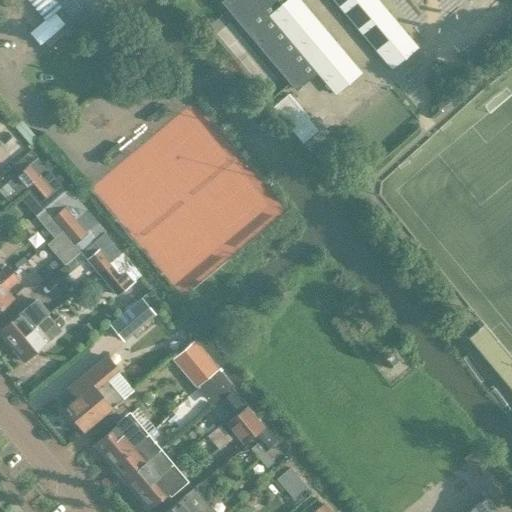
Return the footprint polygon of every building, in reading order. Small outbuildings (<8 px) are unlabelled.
[(53,0),(59,7),(55,11),(54,12),(66,26),(67,27),(83,13),(87,18),(107,2),(108,2),(109,1),(108,0),(53,0)] [(224,0),(222,2),(297,91),(317,74),(335,94),(360,73),(298,0),(224,0)] [(332,0),(333,0),(391,69),(417,47),(376,0),(332,0)] [(107,2),(87,18),(98,31),(100,33),(103,30),(107,27),(120,16),(121,15),(109,1),(108,2),(107,2)] [(293,131),(309,117),(289,94),(273,108),(293,131)] [(36,158),(7,183),(19,197),(27,190),(40,179),(48,172),(36,158)] [(40,179),(27,190),(38,203),(51,192),(56,197),(64,190),(65,190),(49,170),(48,171),(48,172),(40,179)] [(64,207),(51,218),(62,231),(75,220),(83,214),(87,210),(70,190),(65,190),(64,190),(56,197),(64,207)] [(75,220),(62,231),(74,245),(75,244),(80,250),(81,251),(101,235),(103,232),(105,230),(87,210),(83,214),(75,220)] [(74,245),(62,231),(45,244),(63,264),(80,250),(75,244),(74,245)] [(101,235),(81,251),(87,259),(86,260),(97,273),(115,258),(118,255),(121,253),(103,232),(101,235)] [(115,258),(97,273),(98,275),(104,282),(116,296),(134,281),(138,278),(140,276),(121,253),(118,255),(115,258)] [(0,282),(11,273),(5,266),(0,270),(0,282)] [(11,273),(0,282),(0,308),(12,298),(4,290),(16,280),(11,273)] [(110,325),(112,328),(123,340),(153,315),(141,300),(110,325)] [(0,329),(0,333),(10,345),(47,315),(41,308),(35,301),(0,329)] [(47,315),(10,345),(23,361),(59,330),(59,329),(63,325),(63,321),(59,315),(52,322),(47,315)] [(182,368),(180,370),(181,370),(189,381),(196,388),(197,387),(206,379),(216,370),(218,369),(202,351),(201,353),(191,361),(182,368)] [(94,381),(62,408),(83,433),(123,398),(108,380),(118,373),(105,357),(87,372),(94,381)] [(196,388),(195,389),(198,392),(204,399),(227,380),(221,373),(218,369),(216,370),(206,379),(197,387),(196,388)] [(231,391),(218,401),(230,415),(242,404),(231,391)] [(246,406),(225,423),(243,444),(264,426),(246,406)] [(127,417),(94,445),(111,465),(144,437),(127,417)] [(144,437),(111,465),(123,479),(156,451),(144,437)] [(250,449),(258,459),(265,453),(257,443),(250,449)] [(156,451),(123,479),(136,494),(168,467),(169,466),(156,451)] [(273,462),(265,453),(258,459),(266,468),(273,462)] [(168,467),(136,494),(148,509),(181,480),(169,466),(168,467)] [(276,480),(284,489),(291,483),(282,474),(276,480)] [(299,493),(291,483),(284,489),(292,499),(299,493)] [(166,511),(197,511),(208,504),(195,488),(184,498),(166,511)] [(497,511),(485,497),(466,511),(497,511)] [(331,511),(324,503),(323,504),(316,501),(302,511),(301,511),(331,511)]
